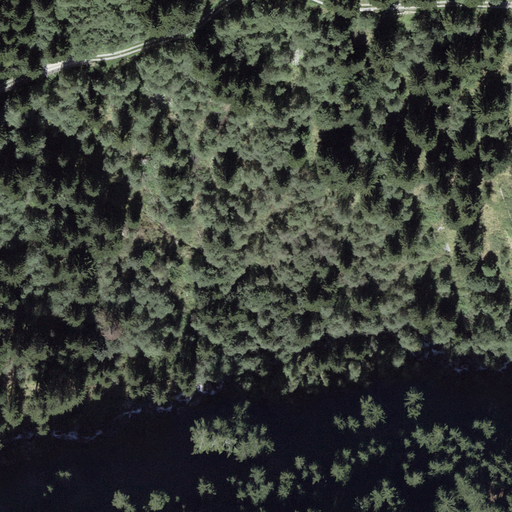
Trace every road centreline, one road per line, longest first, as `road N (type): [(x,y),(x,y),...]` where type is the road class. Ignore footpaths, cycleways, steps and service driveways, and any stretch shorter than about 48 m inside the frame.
road 1 (track): [(0,90),(50,67),(191,28),(230,0)]
road 2 (track): [(319,0),(356,7),(511,0)]
